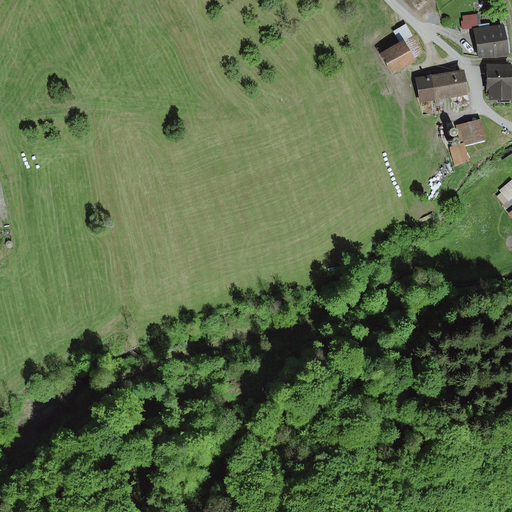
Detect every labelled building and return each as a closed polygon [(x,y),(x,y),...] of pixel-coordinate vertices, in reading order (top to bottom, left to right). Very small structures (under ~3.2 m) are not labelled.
[(476,14),(463,16),(464,21),(460,22),(461,30),(478,28),(476,14)] [(401,41),(412,60),(423,53),(406,24),(395,31),(401,41)] [(503,26),(474,29),(477,59),(507,55),(503,26)] [(401,41),(377,55),(390,77),(414,63),(412,60),(401,41)] [(509,67),(486,66),(486,100),(509,100),(509,67)] [(462,71),(415,79),(419,102),(466,94),(462,71)] [(465,146),(485,141),(480,119),(456,126),(461,144),(464,143),(465,146)] [(448,135),(449,136),(451,136),(452,136),(454,136),(455,134),(455,133),(456,132),(455,130),(455,129),(454,128),(452,128),(451,127),(450,128),(448,128),(447,129),(447,131),(447,132),(447,134),(448,135)] [(454,146),(456,145),(457,144),(458,143),(458,142),(458,140),(457,139),(456,138),(455,137),(454,137),(452,137),(451,138),(450,139),(450,140),(449,142),(450,143),(451,144),(452,145),(453,146),(454,146)] [(470,161),(465,146),(464,143),(461,144),(449,148),(454,166),(470,161)] [(500,190),(508,201),(511,197),(511,180),(500,190)]
